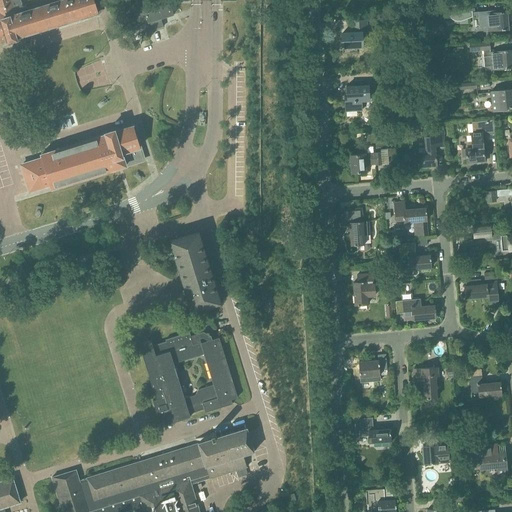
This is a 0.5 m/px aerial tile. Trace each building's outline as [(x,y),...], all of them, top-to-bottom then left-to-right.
[(80,18),(99,12),(96,4),(94,0),(63,0),(24,12),(20,0),(0,0),(0,42),(8,40),(9,42),(17,39),(16,37),(80,18)] [(141,34),(164,27),(161,19),(174,15),(170,2),(135,12),(141,34)] [(445,18),(455,18),(470,17),(470,15),(470,12),(469,4),(444,6),(445,18)] [(480,14),(481,27),(488,27),(488,31),(508,30),(508,24),(509,23),(509,18),(507,18),(507,11),(496,12),(496,9),(470,12),(470,15),(480,14)] [(406,12),(394,13),(395,22),(406,22),(406,12)] [(367,21),(353,21),(353,33),(349,33),(349,34),(342,34),(343,48),(363,47),(362,35),(368,35),(367,21)] [(470,52),(483,51),(485,67),(491,66),(491,71),(511,68),(510,50),(490,52),(490,50),(491,50),(490,41),(469,43),(470,52)] [(411,72),(401,72),(401,82),(411,82),(411,72)] [(368,85),(363,85),(363,79),(353,79),(353,86),(347,86),(348,97),(345,97),(346,111),(362,110),(361,101),(369,100),(368,85)] [(460,90),(477,88),(476,81),(460,83),(460,90)] [(511,88),(491,91),(493,111),(506,110),(506,108),(511,107),(511,88)] [(485,161),(484,155),(487,154),(485,133),(495,132),(494,120),(475,122),(476,133),(471,134),(471,142),(468,142),(465,146),(466,149),(465,149),(466,162),(485,161)] [(420,148),(410,149),(412,165),(418,164),(419,167),(437,165),(435,146),(445,145),(443,124),(436,125),(437,136),(424,137),(426,153),(420,153),(420,148)] [(21,165),(30,191),(50,185),(51,188),(119,167),(144,160),(134,126),(115,132),(114,130),(105,133),(106,135),(49,153),(49,152),(41,155),(42,159),(21,165)] [(375,153),(365,154),(364,153),(350,154),(352,173),(366,172),(366,165),(375,164),(375,165),(381,164),(380,152),(374,152),(375,153)] [(511,189),(495,190),(495,191),(486,191),(487,202),(496,201),(495,197),(511,195),(511,189)] [(455,197),(449,197),(450,205),(453,204),(453,208),(457,208),(456,204),(464,204),(463,192),(454,192),(455,197)] [(426,221),(427,220),(426,207),(405,209),(404,202),(394,202),(396,221),(404,220),(404,223),(415,222),(416,235),(428,234),(426,221)] [(364,244),(364,236),(370,235),(369,222),(363,222),(362,209),(341,210),(342,222),(350,222),(351,245),(364,244)] [(501,239),(502,251),(511,249),(511,234),(508,235),(507,231),(508,231),(507,231),(496,232),(496,234),(491,234),(490,224),(472,226),(473,236),(485,235),(485,240),(501,239)] [(169,240),(171,247),(191,313),(222,303),(199,231),(169,240)] [(408,270),(421,269),(422,272),(431,271),(430,255),(416,256),(415,243),(398,244),(400,265),(408,264),(408,270)] [(355,305),(367,304),(367,296),(375,296),(374,284),(373,284),(372,281),(373,281),(372,274),(357,275),(357,282),(353,283),(355,305)] [(465,281),(466,285),(464,286),(465,298),(487,297),(488,305),(496,304),(494,282),(485,283),(485,284),(480,284),(480,279),(465,281)] [(434,305),(416,306),(416,299),(403,300),(405,315),(412,314),(413,320),(435,318),(434,305)] [(237,397),(219,337),(201,343),(198,333),(191,336),(189,332),(165,339),(166,341),(153,345),(152,343),(151,342),(150,341),(148,340),(147,341),(146,341),(145,342),(144,344),(144,345),(146,349),(145,349),(147,353),(142,354),(156,399),(153,400),(159,421),(175,417),(174,414),(178,413),(180,420),(190,417),(189,414),(204,409),(205,412),(221,407),(220,403),(237,397)] [(385,354),(379,355),(379,360),(359,361),(360,377),(380,375),(379,370),(386,369),(385,354)] [(435,375),(434,375),(433,368),(414,369),(414,377),(422,377),(424,399),(437,398),(435,375)] [(500,382),(482,383),(482,376),(469,377),(471,392),(478,391),(479,397),(501,395),(500,382)] [(355,436),(368,435),(369,443),(391,441),(390,428),(373,429),(372,417),(360,417),(360,422),(354,423),(355,436)] [(255,452),(252,442),(251,441),(247,428),(245,428),(243,428),(243,429),(236,431),(234,431),(234,432),(228,434),(228,433),(226,434),(219,436),(217,436),(217,437),(216,437),(214,432),(210,434),(212,438),(198,443),(197,444),(117,468),(87,478),(80,480),(76,469),(52,477),(62,511),(123,511),(143,506),(145,511),(199,511),(191,484),(210,478),(247,467),(243,455),(246,455),(246,454),(252,452),(253,453),(255,452)] [(430,434),(431,445),(422,445),(424,463),(449,461),(447,441),(451,441),(450,433),(444,434),(441,433),(430,434)] [(505,452),(496,453),(495,446),(490,447),(489,444),(482,445),(482,447),(471,448),(472,464),(473,467),(479,467),(480,468),(497,467),(497,474),(507,473),(505,452)] [(20,502),(16,490),(13,478),(0,481),(0,511),(4,511),(3,507),(20,502)] [(395,511),(395,499),(385,499),(384,489),(366,490),(367,511),(395,511)] [(439,503),(440,508),(427,509),(427,511),(452,511),(451,502),(439,503)]
